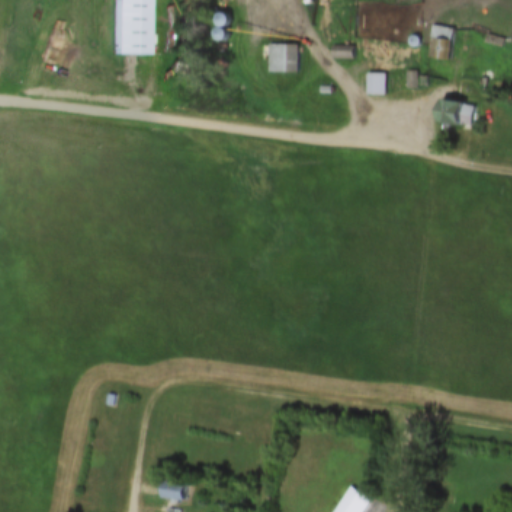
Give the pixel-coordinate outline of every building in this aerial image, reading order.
[(434,24),(455,29),(449,59),(428,55),(434,24)] [(488,33),(506,38),(503,46),(486,42),(488,33)] [(300,43),(300,72),(269,72),(270,43),(300,43)] [(333,45),(354,45),(354,58),(333,58),(333,45)] [(408,70),(418,70),(418,88),(408,88),(408,70)] [(368,72),(387,72),(387,95),(368,95),(368,72)] [(320,86),(333,86),(333,94),(320,94),(320,86)] [(475,106),(471,125),(460,123),(460,125),(430,119),(435,96),(464,102),(464,104),(475,106)] [(109,394),(117,395),(115,408),(106,407),(109,394)] [(165,481),(187,484),(184,502),(162,498),(165,481)] [(334,511),(351,487),(372,501),(364,511),(334,511)]
